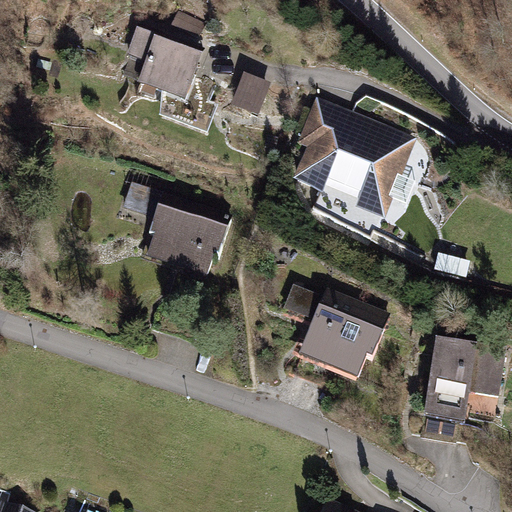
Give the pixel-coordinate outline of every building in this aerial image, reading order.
[(205,52),(143,29),(125,76),(187,99),(205,52)] [(270,89),(247,81),(237,110),(260,119),(270,89)] [(418,140),(327,106),(297,188),(388,221),(418,140)] [(229,224),(167,203),(148,259),(211,279),(229,224)] [(384,314),(330,292),(304,354),(358,376),(384,314)] [(506,354),(440,343),(428,411),(466,417),(471,392),(499,396),(506,354)]
